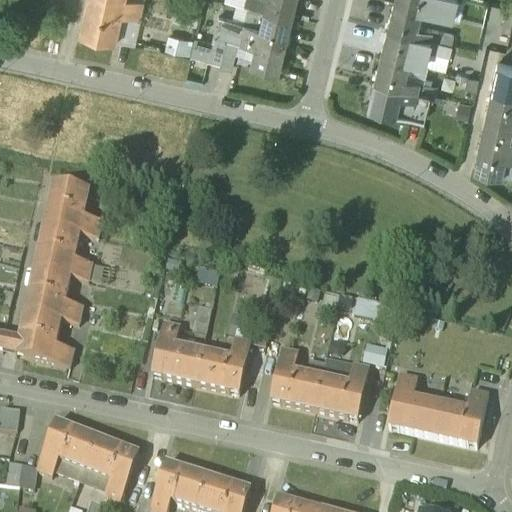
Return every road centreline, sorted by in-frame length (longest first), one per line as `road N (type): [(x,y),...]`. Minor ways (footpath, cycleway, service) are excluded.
road 1 (residential): [(0,379),(491,491)]
road 2 (residential): [(312,125),(0,54)]
road 3 (residential): [(511,224),(464,189),(312,125)]
road 4 (residential): [(345,0),(312,125)]
